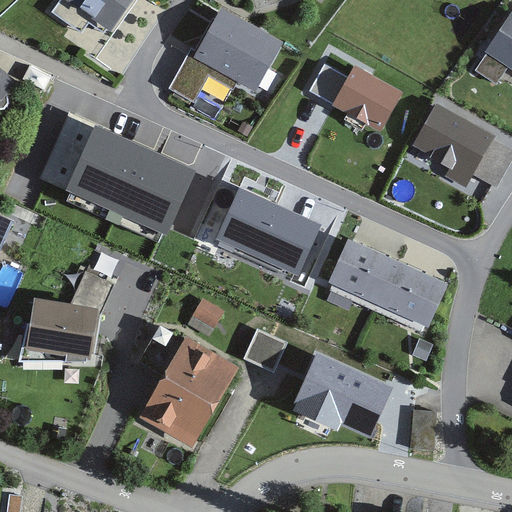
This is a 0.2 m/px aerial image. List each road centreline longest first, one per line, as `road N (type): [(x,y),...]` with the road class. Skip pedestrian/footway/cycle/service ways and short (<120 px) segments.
road 1 (residential): [(478,261),(143,103),(142,65),(184,0)]
road 2 (residential): [(459,481),(325,462),(269,480),(227,511)]
road 3 (residential): [(459,481),(457,357),(478,261)]
road 4 (residential): [(159,511),(0,452)]
